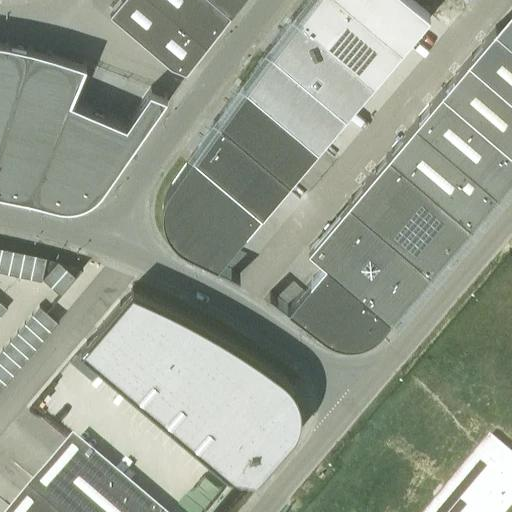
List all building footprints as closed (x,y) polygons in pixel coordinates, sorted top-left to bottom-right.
[(188,65),(208,38),(162,0),(116,0),(110,7),(172,59),(188,65)] [(220,0),(162,0),(208,38),(231,8),(220,0)] [(220,0),(231,8),(237,0),(220,0)] [(392,95),(420,62),(346,0),(308,0),(297,14),(392,95)] [(346,0),(420,62),(448,29),(413,0),(346,0)] [(413,0),(448,29),(472,0),(413,0)] [(364,128),(392,95),(297,14),(270,49),(364,128)] [(511,40),(495,26),(468,58),(511,95),(511,40)] [(0,145),(30,44),(6,39),(0,38),(0,145)] [(84,61),(52,50),(30,44),(0,145),(0,188),(19,193),(27,194),(84,61)] [(363,128),(364,128),(270,49),(244,83),(319,146),(346,114),(363,128)] [(511,95),(468,58),(441,90),(511,149),(511,95)] [(71,98),(87,62),(84,61),(27,194),(34,196),(59,202),(64,203),(68,203),(71,203),(76,202),(79,202),(81,201),(86,199),(88,198),(91,197),(94,194),(96,193),(99,190),(101,188),(103,186),(106,181),(121,159),(167,93),(151,87),(127,121),(71,98)] [(244,83),(218,118),(291,179),(319,146),(244,83)] [(511,149),(441,90),(415,121),(498,191),(511,174),(511,149)] [(291,179),(218,118),(193,153),(262,212),(263,212),(291,179)] [(415,121),(388,153),(471,223),(498,191),(415,121)] [(262,212),(193,153),(170,186),(168,188),(167,191),(166,192),(165,195),(164,198),(163,202),(163,205),(162,210),(162,214),(163,217),(163,220),(164,223),(165,224),(166,227),(167,230),(168,233),(171,236),(173,239),(175,241),(178,244),(182,247),(184,249),(187,250),(217,264),(262,212)] [(471,223),(388,153),(349,200),(366,214),(431,270),(471,223)] [(349,200),(309,247),(326,261),(391,317),(431,270),(366,214),(349,200)] [(0,262),(0,272),(9,275),(15,250),(3,248),(0,262)] [(9,275),(20,277),(26,253),(15,250),(9,275)] [(20,277),(32,279),(37,255),(26,253),(20,277)] [(32,279),(43,282),(48,258),(37,255),(32,279)] [(44,280),(52,287),(68,269),(60,261),(44,280)] [(326,261),(289,305),(288,306),(323,333),(326,335),(330,337),(333,339),(335,340),(339,341),(342,341),(345,342),(351,342),(354,342),(357,341),(360,341),(363,340),(367,338),(370,337),(373,336),(375,334),(377,332),(380,330),(383,327),(391,317),(326,261)] [(52,287),(62,295),(78,276),(68,269),(52,287)] [(186,312),(167,302),(147,293),(133,287),(81,348),(247,488),(294,432),(296,428),(297,425),(299,420),(299,417),(300,414),(300,411),(300,407),(300,404),(300,403),(299,400),(298,395),(297,392),(296,389),(295,386),(292,382),(291,381),(288,377),(286,375),(284,373),(282,371),(261,357),(243,345),(224,333),(205,322),(186,312)] [(0,300),(0,315),(2,317),(9,308),(0,300)] [(54,330),(61,321),(42,305),(35,314),(54,330)] [(46,338),(54,330),(35,314),(27,322),(46,338)] [(39,347),(46,338),(27,322),(20,331),(39,347)] [(31,356),(39,347),(20,331),(12,340),(31,356)] [(24,365),(31,356),(12,340),(5,349),(24,365)] [(0,359),(17,373),(24,365),(5,349),(0,354),(0,359)] [(0,374),(9,382),(17,373),(0,359),(0,374)] [(0,389),(2,391),(9,382),(0,374),(0,389)] [(426,511),(511,511),(511,456),(490,437),(426,511)] [(43,511),(150,511),(72,445),(27,498),(43,511)] [(15,511),(43,511),(27,498),(15,511)]
